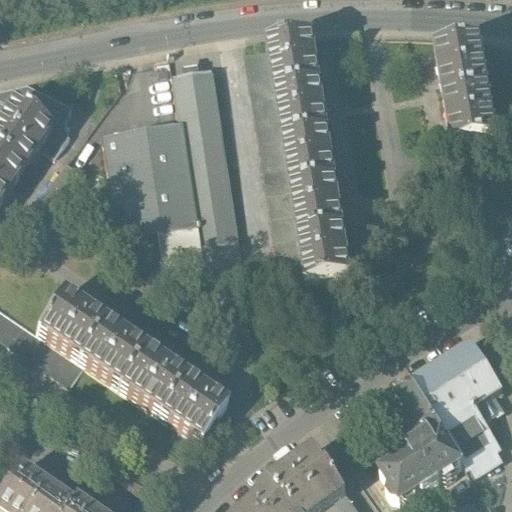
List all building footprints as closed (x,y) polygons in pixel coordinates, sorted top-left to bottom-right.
[(264,56),(272,102),(318,95),(310,45),(264,52),(264,56)] [(442,105),(489,97),(485,74),(480,47),(433,56),(442,105)] [(511,51),(480,47),(485,74),(511,77),(511,51)] [(285,305),(304,302),(295,245),(287,197),(280,150),(272,102),(264,56),(244,59),(285,305)] [(190,83),(170,87),(178,135),(196,242),(156,250),(161,283),(203,277),(205,285),(241,287),(239,275),(210,80),(190,83)] [(318,95),(272,102),(280,150),(326,142),(318,95)] [(498,144),(489,97),(442,105),(451,153),(498,144)] [(0,129),(11,114),(51,141),(40,157),(53,166),(68,146),(64,133),(69,119),(25,98),(0,104),(0,129)] [(11,114),(0,129),(0,165),(22,182),(40,157),(51,141),(11,114)] [(156,250),(196,242),(178,135),(139,141),(100,148),(117,251),(156,250)] [(326,142),(280,150),(287,197),(333,190),(326,142)] [(0,212),(22,182),(0,165),(0,212)] [(333,190),(287,197),(295,245),(341,238),(333,190)] [(351,294),(341,238),(295,245),(304,302),(351,294)] [(70,367),(75,371),(102,330),(62,302),(34,343),(70,367)] [(0,343),(59,383),(70,367),(34,343),(0,320),(0,343)] [(75,371),(115,398),(143,357),(102,330),(75,371)] [(501,396),(470,346),(409,384),(412,390),(441,435),(467,477),(471,475),(476,483),(503,466),(497,458),(502,456),(486,429),(483,425),(475,412),(484,406),(494,400),(501,396)] [(115,398),(156,426),(184,385),(143,357),(115,398)] [(225,412),(184,385),(156,426),(197,453),(225,412)] [(381,401),(385,407),(407,393),(404,387),(381,401)] [(385,407),(407,442),(422,433),(428,442),(441,435),(412,390),(407,393),(385,407)] [(505,417),(494,400),(484,406),(492,419),(483,425),(486,429),(505,417)] [(0,444),(0,451),(21,465),(42,431),(19,417),(0,444)] [(395,511),(411,511),(467,477),(441,435),(428,442),(422,433),(407,442),(402,445),(402,450),(405,455),(372,474),(395,511)] [(355,511),(313,454),(270,487),(288,511),(355,511)] [(0,511),(70,511),(21,478),(0,509),(0,511)] [(288,511),(270,487),(242,511),(288,511)]
